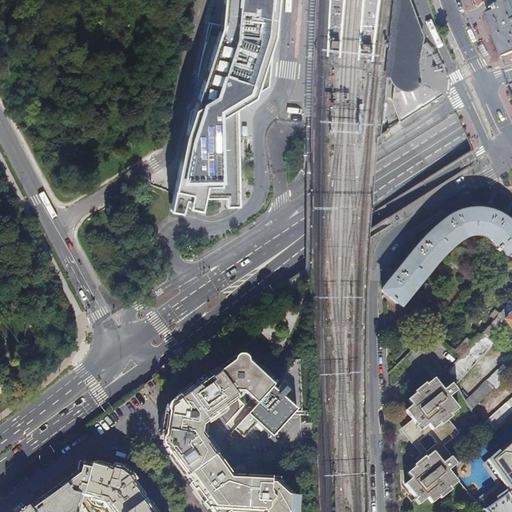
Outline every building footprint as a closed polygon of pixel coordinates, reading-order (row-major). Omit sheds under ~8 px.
[(223,0),(221,18),(194,109),(191,111),(186,138),(188,138),(186,147),(184,147),(183,152),(185,153),(184,156),(182,157),(174,192),(171,209),(182,212),(185,200),(189,200),(188,207),(201,210),(203,197),(237,196),(234,128),(236,127),(237,126),(237,124),(237,123),(236,122),(234,121),(234,108),(267,87),(272,31),(274,31),(275,31),(276,30),(276,29),(276,28),(275,26),(274,26),(273,25),(275,0),(223,0)] [(393,0),(386,76),(390,76),(393,83),(397,87),(402,89),(407,91),(410,91),(414,90),(423,83),(422,77),(421,69),(420,60),(422,48),(423,44),(424,36),(411,0),(393,0)] [(511,0),(504,0),(489,14),(507,56),(511,54),(511,0)] [(334,41),(327,40),(326,51),(333,52),(334,41)] [(366,45),(358,44),(357,55),(365,56),(366,45)] [(496,245),(501,250),(502,249),(511,238),(511,226),(511,227),(508,223),(501,218),(490,213),(468,212),(456,215),(444,221),(419,244),(381,291),(400,307),(448,250),(460,242),(466,239),(476,237),(482,237),(487,238),(496,245)] [(511,238),(502,249),(507,256),(511,252),(511,238)] [(502,317),(511,309),(511,300),(501,314),(495,320),(473,344),(461,357),(448,371),(456,384),(494,343),(490,339),(505,322),(502,317)] [(490,316),(495,320),(501,314),(496,309),(490,316)] [(511,309),(502,317),(505,322),(511,331),(511,309)] [(453,321),(445,315),(441,320),(448,327),(453,321)] [(467,338),(455,351),(461,357),(473,344),(467,338)] [(248,366),(253,361),(248,356),(246,356),(242,356),(240,356),(237,357),(236,355),(230,360),(234,366),(239,366),(239,363),(244,363),(244,366),(248,366)] [(257,405),(277,383),(253,361),(248,366),(244,366),(244,363),(239,363),(239,366),(234,366),(230,360),(216,370),(234,394),(236,392),(244,393),(257,405)] [(257,405),(235,429),(244,438),(259,422),(261,425),(264,427),(267,428),(271,429),(276,428),(282,424),(284,421),(286,416),(286,413),(300,412),(298,361),(295,361),(277,383),(257,405)] [(186,477),(217,455),(206,439),(202,434),(204,426),(209,423),(209,421),(239,400),(234,394),(216,370),(210,374),(211,376),(198,385),(197,384),(179,397),(174,401),(169,405),(165,429),(162,444),(166,449),(170,455),(186,477)] [(440,426),(447,420),(451,417),(450,415),(458,409),(449,397),(456,392),(450,385),(443,390),(437,383),(434,380),(424,389),(425,390),(415,398),(414,397),(406,403),(410,408),(406,412),(403,415),(411,424),(414,427),(418,432),(426,425),(430,430),(438,424),(440,426)] [(487,381),(466,401),(471,411),(494,388),(487,381)] [(511,397),(480,426),(487,438),(511,415),(511,397)] [(414,427),(411,424),(401,433),(420,457),(423,460),(432,453),(443,465),(451,458),(442,446),(457,433),(447,420),(440,426),(438,424),(430,430),(426,425),(418,432),(414,427)] [(511,511),(511,441),(486,466),(499,486),(477,503),(483,510),(484,511),(511,511)] [(423,460),(420,457),(415,462),(417,464),(412,468),(413,470),(406,476),(410,482),(404,488),(414,501),(413,502),(417,507),(426,500),(431,506),(459,482),(449,472),(457,464),(451,458),(443,465),(432,453),(423,460)] [(228,471),(217,455),(186,477),(196,490),(198,489),(206,501),(205,502),(211,511),(230,511),(232,510),(239,511),(298,511),(300,496),(295,496),(280,482),(280,478),(249,477),(248,480),(231,479),(229,476),(231,474),(228,471)] [(79,463),(77,471),(56,486),(31,504),(20,511),(78,511),(81,503),(83,495),(91,467),(85,465),(79,463)] [(156,511),(154,511),(150,511),(145,505),(148,503),(143,497),(141,498),(134,489),(138,487),(130,476),(121,469),(107,465),(107,467),(92,463),(91,467),(83,495),(96,499),(95,504),(96,506),(101,507),(103,504),(108,510),(111,507),(114,511),(156,511)]
